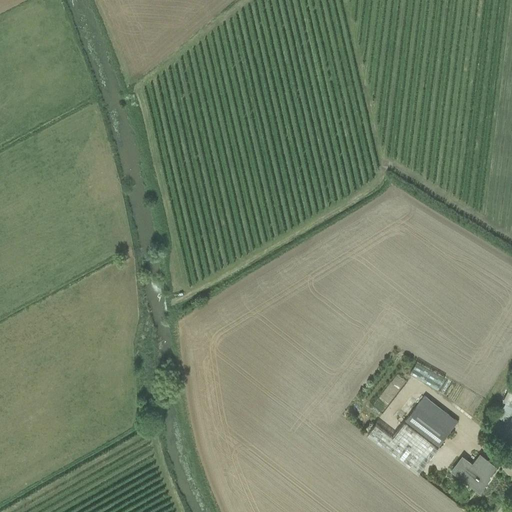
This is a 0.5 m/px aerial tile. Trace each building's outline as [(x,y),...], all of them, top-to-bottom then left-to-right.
[(197,302),(182,311),(184,315),(198,306),(197,302)] [(445,378),(416,361),(410,372),(438,389),(445,378)] [(511,385),(510,384),(502,400),(511,405),(511,385)] [(424,394),(393,436),(375,423),(367,434),(418,473),(458,420),(424,394)] [(451,468),(479,490),(489,476),(488,475),(496,465),(479,453),(472,462),(462,454),(451,468)]
